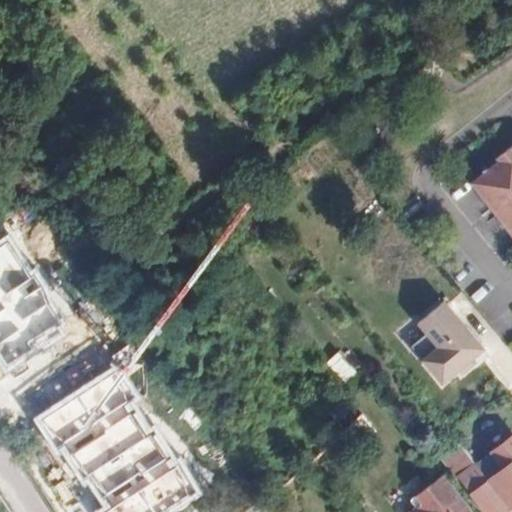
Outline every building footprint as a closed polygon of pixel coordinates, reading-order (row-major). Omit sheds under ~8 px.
[(437,116),(433,101),(408,108),(412,123),(437,116)] [(511,163),(508,166),(510,169),(483,192),(511,226),(511,163)] [(397,286),(409,277),(390,253),(378,263),(397,286)] [(486,344),(446,296),(420,318),(429,328),(413,341),(444,379),(460,365),(463,370),(474,361),(470,357),(474,354),(486,344)] [(345,385),(361,375),(347,351),(331,360),(345,385)] [(511,436),(478,460),(509,502),(511,499),(511,436)] [(472,452),(469,447),(452,460),(454,463),(472,452)] [(511,506),(509,502),(478,460),(472,452),(454,463),(489,511),(506,511),(511,508),(511,506)] [(476,511),(448,470),(431,481),(438,491),(421,502),(409,511),(410,511),(476,511)] [(438,491),(431,481),(415,492),(421,502),(438,491)]
